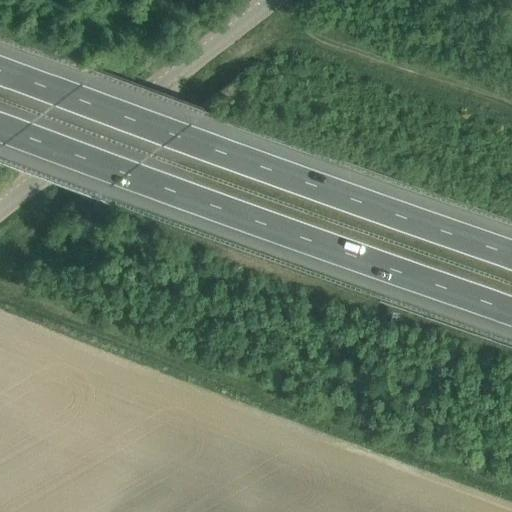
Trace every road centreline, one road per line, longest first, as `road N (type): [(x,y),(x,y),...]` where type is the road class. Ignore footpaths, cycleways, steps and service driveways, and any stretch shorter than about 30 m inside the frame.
road 1 (motorway): [(0,129),(511,310)]
road 2 (motorway): [(511,254),(0,73)]
road 3 (tertiary): [(0,207),(277,0)]
